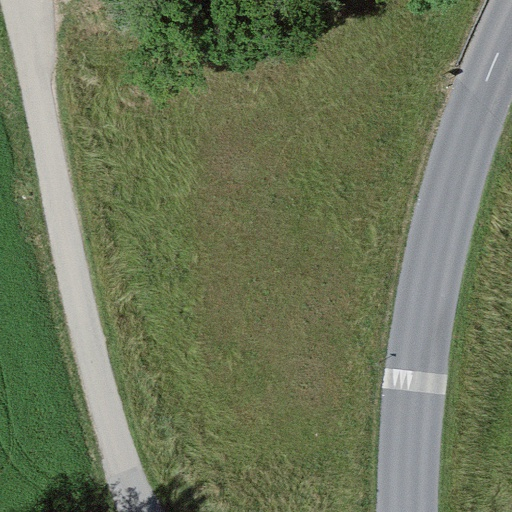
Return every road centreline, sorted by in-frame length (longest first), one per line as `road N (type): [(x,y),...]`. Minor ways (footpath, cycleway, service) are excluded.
road 1 (residential): [(19,0),(91,349),(139,511)]
road 2 (tertiary): [(409,511),(432,282),(484,99),(511,32)]
